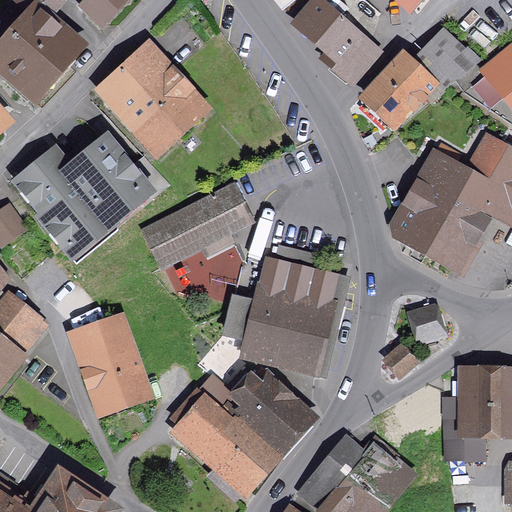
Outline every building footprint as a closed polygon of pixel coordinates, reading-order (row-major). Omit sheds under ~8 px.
[(13,0),(19,5),(0,27),(0,71),(32,99),(74,52),(53,34),(60,25),(49,16),(62,0),(13,0)] [(90,0),(85,6),(101,21),(121,0),(90,0)] [(331,49),(350,28),(317,0),(298,20),(331,49)] [(397,0),(410,11),(419,0),(397,0)] [(374,50),(350,28),(331,49),(323,58),(350,80),(374,50)] [(430,44),(413,62),(438,84),(444,90),(480,61),(467,49),(456,61),(441,46),(437,50),(430,44)] [(142,50),(123,67),(161,109),(141,128),(159,148),(205,106),(173,71),(167,77),(142,50)] [(511,52),(491,70),(511,94),(511,52)] [(406,56),(368,98),(400,126),(438,84),(413,62),(406,56)] [(141,128),(161,109),(123,67),(102,86),(141,128)] [(0,125),(11,116),(0,103),(0,125)] [(427,254),(430,250),(473,176),(454,166),(460,156),(440,144),(434,156),(443,162),(427,189),(423,187),(415,200),(410,197),(392,228),(398,231),(395,236),(427,254)] [(473,176),(430,250),(455,264),(488,207),(511,220),(511,156),(496,147),(478,179),(473,176)] [(54,153),(20,181),(74,246),(144,188),(110,148),(74,178),(54,153)] [(234,186),(143,231),(162,268),(235,231),(221,204),(239,195),(234,186)] [(9,206),(0,212),(0,244),(2,247),(26,230),(9,206)] [(246,339),(242,356),(315,374),(338,276),(265,259),(255,303),(234,298),(226,334),(246,339)] [(0,369),(40,321),(12,298),(7,294),(3,299),(0,302),(0,369)] [(433,311),(415,316),(418,327),(436,322),(433,311)] [(117,320),(80,333),(106,406),(150,390),(142,367),(135,370),(117,320)] [(436,322),(418,327),(421,339),(439,333),(436,322)] [(402,347),(386,360),(400,376),(416,362),(402,347)] [(511,372),(459,371),(459,400),(444,400),(443,417),(451,417),(451,434),(466,434),(466,431),(511,431),(511,372)] [(242,372),(227,389),(217,401),(275,452),(306,417),(257,374),(251,380),(242,372)] [(213,377),(174,420),(225,465),(213,479),(234,497),(275,452),(217,401),(227,389),(213,377)] [(340,443),(303,487),(332,511),(373,511),(405,475),(372,449),(367,455),(358,448),(353,454),(340,443)] [(36,511),(34,511),(0,489),(0,511),(111,511),(112,511),(60,476),(36,511)]
